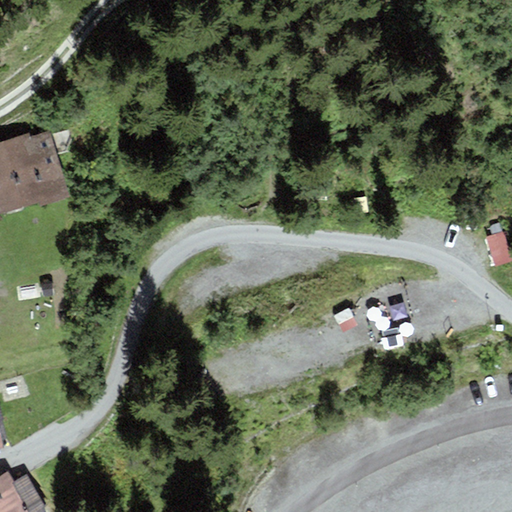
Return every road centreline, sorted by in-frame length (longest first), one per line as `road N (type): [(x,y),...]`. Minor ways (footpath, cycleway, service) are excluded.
road 1 (tertiary): [(511,322),(468,281),(425,256),(286,242),(209,245),(164,266),(99,385),(46,435),(0,458)]
road 2 (unknown): [(468,281),(405,317),(250,380)]
road 3 (track): [(123,0),(50,82),(2,114)]
